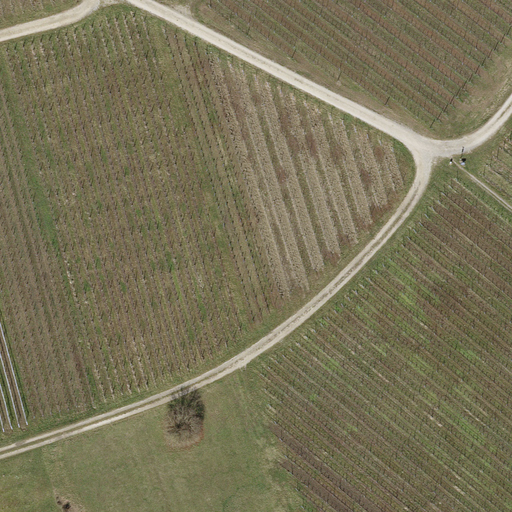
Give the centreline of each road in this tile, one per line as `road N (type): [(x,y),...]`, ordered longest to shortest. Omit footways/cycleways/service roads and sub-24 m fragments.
road 1 (track): [(0,454),(108,420),(252,355),(366,257),(413,200),(426,145)]
road 2 (track): [(140,0),(426,145),(481,137),(511,102)]
